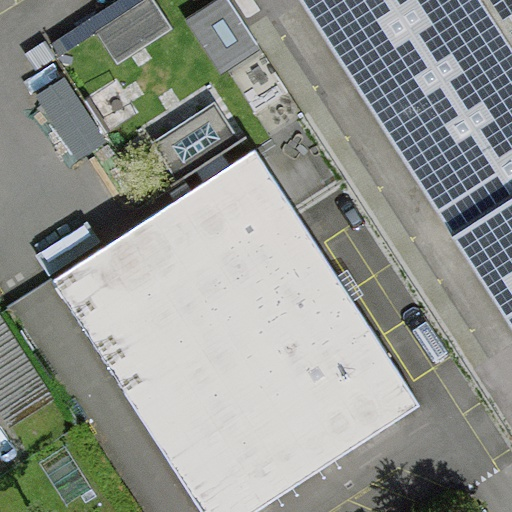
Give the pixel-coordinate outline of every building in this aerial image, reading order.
[(164,0),(136,0),(98,19),(115,51),(175,22),(164,0)] [(223,60),(258,40),(234,0),(207,0),(192,9),(223,60)] [(511,0),(298,0),(511,325),(511,0)] [(239,511),(412,404),(254,155),(56,279),(202,511),(239,511)] [(0,308),(0,400),(40,377),(0,308)]
